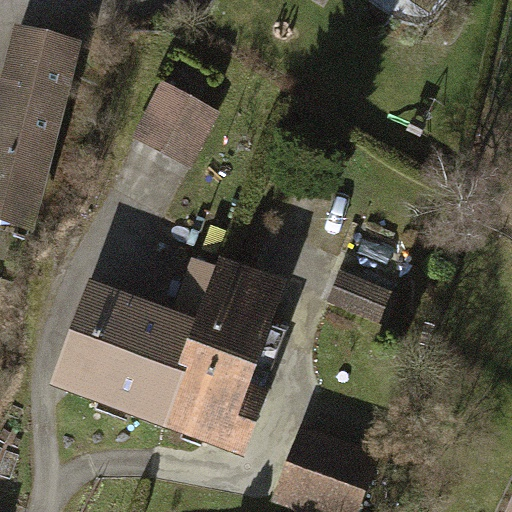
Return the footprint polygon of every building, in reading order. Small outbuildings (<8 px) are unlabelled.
[(95,54),(18,30),(0,85),(0,228),(37,240),(95,54)] [(218,120),(166,91),(139,141),(191,170),(218,120)] [(244,394),(282,296),(199,265),(175,326),(95,295),(60,387),(244,457),(265,402),(244,394)] [(400,300),(343,278),(333,304),(390,326),(400,300)] [(368,511),(389,466),(315,433),(286,496),(319,511),(368,511)]
